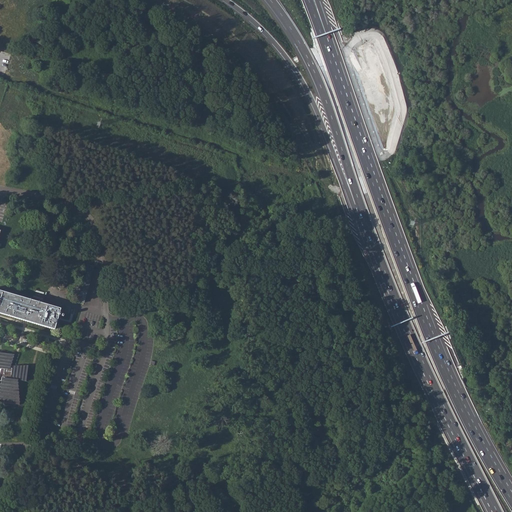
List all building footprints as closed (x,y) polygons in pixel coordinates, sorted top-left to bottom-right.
[(78,303),(85,304),(95,268),(88,266),(78,303)] [(59,290),(60,291),(63,291),(65,289),(65,286),(64,283),(60,281),(57,282),(56,284),(56,288),(59,290)] [(0,290),(0,314),(55,330),(61,308),(0,290)] [(77,317),(79,310),(70,307),(68,314),(77,317)] [(0,368),(1,369),(1,370),(0,374),(0,384),(2,385),(0,394),(0,400),(5,401),(5,403),(11,403),(11,401),(20,402),(18,381),(14,380),(15,377),(27,381),(29,367),(13,366),(12,369),(9,368),(13,354),(0,352),(0,368)]
